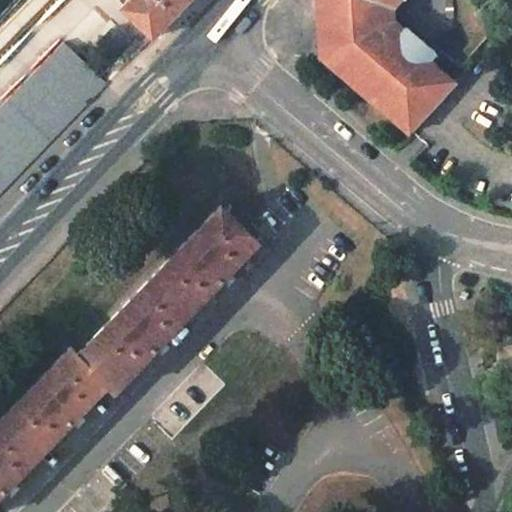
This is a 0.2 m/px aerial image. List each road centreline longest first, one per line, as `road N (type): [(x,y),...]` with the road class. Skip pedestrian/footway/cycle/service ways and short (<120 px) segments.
road 1 (trunk): [(511,354),(269,309),(0,277)]
road 2 (trunk): [(0,431),(498,511)]
road 3 (tertiary): [(450,232),(403,205),(211,29)]
road 4 (primary): [(211,29),(0,252)]
road 5 (residential): [(450,232),(438,257),(441,309),(477,506)]
